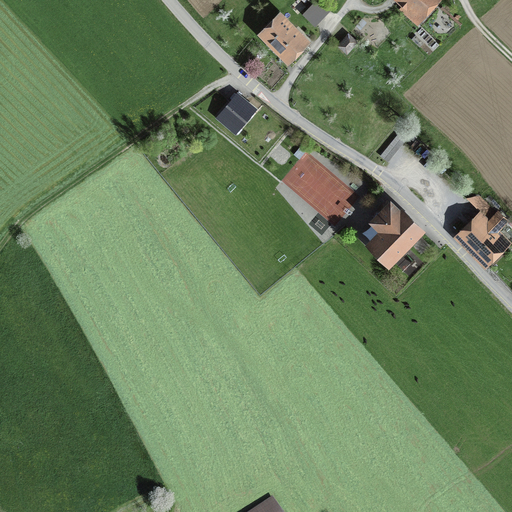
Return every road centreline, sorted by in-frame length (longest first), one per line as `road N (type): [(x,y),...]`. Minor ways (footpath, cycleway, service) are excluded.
road 1 (tertiary): [(168,0),(237,72),(413,200),(511,303)]
road 2 (track): [(0,248),(54,199),(237,72)]
